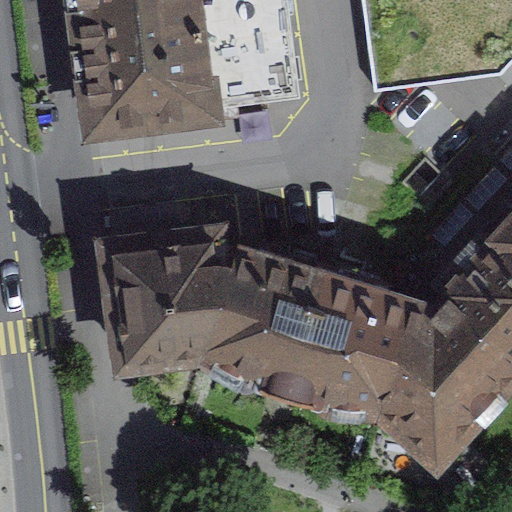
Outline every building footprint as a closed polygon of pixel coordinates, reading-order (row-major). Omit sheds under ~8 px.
[(131,0),(80,6),(96,118),(296,92),(284,0),(131,0)] [(139,349),(207,345),(227,272),(212,269),(208,231),(177,235),(173,200),(111,208),(115,242),(111,242),(124,338),(139,349)] [(442,282),(447,287),(511,346),(511,210),(510,209),(442,282)] [(235,364),(287,386),(324,263),(258,243),(252,262),(231,256),(227,272),(207,345),(235,364)] [(389,283),(324,263),(287,386),(332,395),(377,397),(404,309),(383,303),(389,283)] [(421,316),(404,309),(377,397),(435,447),(511,362),(511,346),(447,287),(421,316)]
